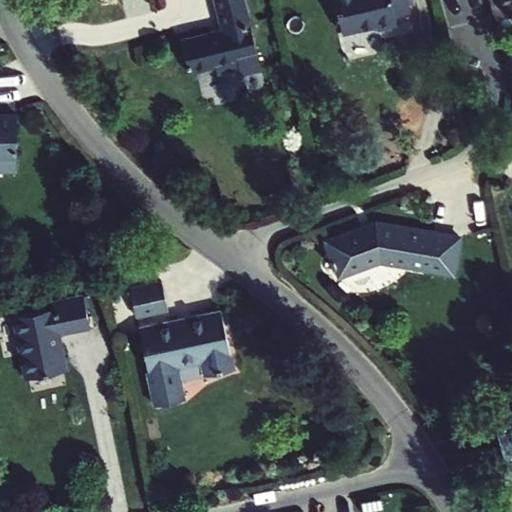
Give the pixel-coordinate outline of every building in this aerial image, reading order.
[(257,54),(243,0),(216,0),(222,28),(181,38),(189,71),(257,54)] [(397,17),(412,13),(409,0),(336,0),(344,32),(377,25),(378,29),(398,25),(397,17)] [(511,0),(489,0),(494,18),(511,14),(511,0)] [(200,72),(206,101),(234,95),(228,66),(200,72)] [(17,115),(0,115),(0,170),(16,171),(17,115)] [(451,273),(458,236),(375,221),(328,240),(335,259),(332,261),(334,267),(338,266),(341,274),(381,259),(451,273)] [(131,284),(137,316),(176,308),(170,277),(131,284)] [(90,327),(83,296),(52,302),(53,307),(13,315),(26,377),(67,369),(59,333),(90,327)] [(234,369),(221,310),(138,327),(155,404),(185,398),(178,365),(202,360),(206,375),(234,369)]
